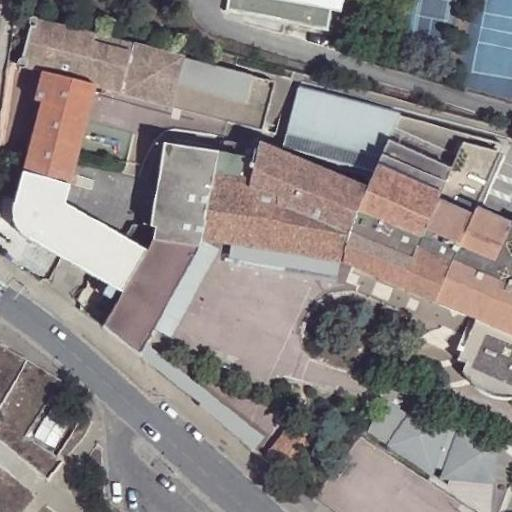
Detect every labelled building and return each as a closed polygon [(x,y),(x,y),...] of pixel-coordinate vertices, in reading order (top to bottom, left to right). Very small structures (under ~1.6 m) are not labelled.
[(333,1),(325,0),(227,0),(225,10),(328,31),(333,1)] [(511,227),(507,226),(508,223),(473,208),(502,159),(497,155),(499,151),(503,144),(423,122),(348,101),(298,88),(282,148),(373,172),(365,190),(256,145),(256,147),(218,141),(216,153),(162,145),(150,223),(136,225),(131,225),(123,239),(103,227),(62,203),(95,84),(259,128),(262,118),(266,101),(268,95),(263,76),(32,15),(19,64),(40,70),(32,101),(39,102),(11,204),(10,214),(12,224),(18,232),(27,237),(77,266),(121,291),(101,329),(138,356),(149,335),(202,240),(262,249),(333,260),(342,263),(430,302),(429,304),(455,316),(471,324),(455,362),(462,366),(459,373),(466,383),(477,392),(490,399),(505,402),(511,400),(511,227)] [(267,77),(263,76),(268,95),(273,79),(267,77)] [(268,119),(262,118),(259,128),(265,130),(268,119)] [(202,240),(149,335),(158,339),(164,329),(179,302),(202,261),(258,270),(330,281),(331,271),(333,260),(262,249),(202,240)] [(451,439),(454,432),(427,424),(417,421),(416,423),(398,412),(390,426),(380,442),(434,476),(435,475),(437,474),(438,474),(439,474),(441,474),(442,472),(454,477),(453,479),(455,480),(456,481),(457,482),(458,484),(502,485),(503,447),(491,443),(467,436),(465,440),(451,439)] [(285,469),(311,435),(290,419),(282,430),(271,444),(264,453),(285,469)]
